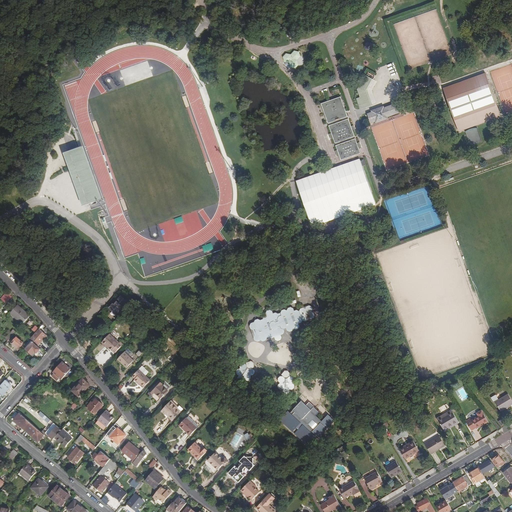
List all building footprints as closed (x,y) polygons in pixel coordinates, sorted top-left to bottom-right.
[(297,61),(297,59),(299,56),(298,53),(295,52),(292,54),(290,55),(287,54),(284,57),(285,61),(288,62),(290,63),(292,67),(295,67),(298,65),(297,61)] [(128,83),(147,78),(144,70),(142,66),(138,67),(139,70),(134,72),(134,71),(136,78),(132,79),(127,80),(128,83)] [(504,115),(489,73),(444,89),(459,131),(504,115)] [(372,77),(367,74),(358,90),(359,93),(361,97),(357,98),(361,109),(372,105),(366,91),(373,79),(372,79),(372,77)] [(357,143),(356,139),(353,140),(352,137),(354,136),(353,132),(355,131),(353,126),(351,126),(348,119),(346,120),(345,117),(347,116),(345,110),(341,98),(321,105),(328,124),(330,123),(331,125),(328,126),(330,129),(331,133),(329,134),(331,140),(333,139),(335,144),(337,143),(338,145),(335,146),(337,150),(335,151),(337,157),(339,156),(341,160),(360,154),(359,149),(361,148),(359,143),(357,143)] [(387,116),(387,117),(400,112),(398,108),(401,107),(399,102),(397,103),(396,100),(392,102),(393,105),(384,108),(384,106),(371,111),(372,112),(367,114),(371,124),(376,122),(375,120),(387,116)] [(470,145),(481,142),(478,128),(467,130),(470,145)] [(80,146),(68,150),(87,202),(99,198),(80,146)] [(83,203),(87,202),(68,150),(64,152),(83,203)] [(364,160),(299,177),(311,225),(377,207),(366,164),(364,160)] [(6,303),(12,297),(7,292),(1,298),(6,303)] [(125,306),(129,301),(121,296),(118,300),(125,306)] [(113,304),(109,308),(116,314),(123,306),(117,301),(114,304),(113,304)] [(10,313),(22,324),(29,317),(17,305),(10,313)] [(310,321),(310,318),(308,317),(309,316),(309,313),(307,311),(304,312),(302,314),(300,313),(298,313),(296,315),(294,313),(292,314),(292,312),(289,311),(285,311),(285,309),(283,309),(284,311),(280,312),(279,314),(279,316),(277,316),(277,314),(274,313),(272,313),(272,311),(270,309),(266,310),(265,311),(266,314),(263,314),(262,316),(259,317),(258,315),(255,316),(253,318),(254,321),(255,322),(254,324),(255,330),(257,331),(256,333),(256,335),(259,337),(261,336),(263,334),(265,334),(267,336),(269,335),(270,337),(272,339),(275,339),(276,337),(276,334),(278,334),(280,331),(279,329),(281,329),(282,331),(284,332),(287,332),(288,330),(290,331),(293,331),(295,328),(295,326),(297,326),(298,324),(300,326),(303,325),(304,323),(306,324),(309,324),(310,321)] [(31,338),(43,349),(46,346),(41,341),(39,343),(36,339),(40,336),(43,339),(47,336),(39,329),(31,338)] [(106,345),(109,347),(113,350),(119,343),(109,334),(101,342),(105,346),(106,345)] [(18,348),(23,342),(16,337),(11,342),(18,348)] [(32,355),(35,352),(36,353),(37,353),(40,350),(39,348),(32,341),(25,349),(32,355)] [(117,359),(122,363),(123,362),(124,364),(124,365),(126,368),(133,360),(124,352),(117,359)] [(58,381),(60,379),(62,381),(72,369),(63,361),(51,375),(58,381)] [(251,367),(252,366),(251,363),(249,362),(246,363),(245,363),(243,362),(240,363),(239,365),(240,367),(237,368),(236,370),(237,373),(238,375),(238,376),(238,379),(241,381),(244,380),(245,378),(247,379),(249,378),(251,376),(250,374),(252,373),(254,370),(253,368),(251,367)] [(133,379),(137,383),(138,382),(140,384),(143,387),(149,380),(141,372),(140,372),(137,370),(132,376),(134,378),(133,379)] [(277,380),(279,381),(277,383),(277,386),(279,388),(280,388),(280,390),(282,393),(285,392),(287,391),(287,389),(289,389),(292,387),(292,384),(291,382),(293,381),(293,378),(290,376),(289,375),(286,372),(284,372),(281,375),(280,375),(277,377),(277,380)] [(75,393),(79,397),(89,385),(83,379),(75,387),(74,390),(74,392),(75,393)] [(6,380),(0,386),(0,393),(2,395),(11,385),(6,380)] [(160,397),(166,391),(160,385),(161,384),(157,381),(149,390),(152,393),(154,392),(160,397)] [(453,392),(460,403),(468,398),(461,387),(453,392)] [(511,400),(508,394),(495,402),(500,411),(511,404),(511,400)] [(103,404),(97,399),(93,403),(92,402),(87,407),(95,414),(103,404)] [(177,406),(171,400),(161,410),(164,413),(165,412),(169,415),(168,416),(172,420),(180,411),(176,407),(177,406)] [(289,412),(282,419),(308,446),(335,420),(330,415),(322,422),(316,416),(320,412),(310,402),(307,405),(303,401),(290,413),(289,412)] [(41,412),(34,406),(32,408),(39,414),(41,412)] [(109,415),(110,414),(107,410),(98,420),(107,427),(114,419),(111,416),(109,415)] [(437,419),(438,421),(452,413),(451,410),(437,419)] [(482,424),(483,425),(487,422),(481,411),(476,414),(478,417),(472,421),(471,420),(465,423),(470,431),(475,429),(475,430),(481,426),(480,425),(482,424)] [(53,422),(41,412),(39,414),(51,425),(53,422)] [(438,421),(444,431),(458,422),(452,413),(438,421)] [(38,442),(44,435),(21,415),(16,422),(38,442)] [(178,425),(184,431),(185,430),(190,435),(197,428),(186,417),(178,425)] [(458,422),(444,431),(444,432),(459,423),(458,422)] [(54,439),(62,430),(57,426),(49,435),(54,439)] [(113,431),(109,436),(118,444),(126,435),(118,428),(115,432),(113,431)] [(59,441),(65,447),(72,439),(62,430),(54,439),(58,442),(59,441)] [(236,447),(242,435),(236,433),(231,444),(236,447)] [(89,446),(91,443),(81,435),(79,437),(89,446)] [(431,454),(438,450),(437,449),(444,444),(440,436),(425,444),(431,454)] [(400,450),(405,459),(420,451),(414,441),(408,445),(408,446),(405,448),(404,447),(400,450)] [(122,451),(134,461),(140,452),(129,442),(122,451)] [(198,459),(205,452),(205,451),(207,449),(203,446),(201,448),(194,442),(187,449),(188,449),(195,456),(198,459)] [(85,454),(77,448),(68,458),(76,464),(85,454)] [(18,452),(13,449),(5,458),(9,462),(18,452)] [(144,458),(146,455),(147,454),(144,451),(133,464),(136,467),(144,458)] [(216,451),(209,458),(210,460),(209,461),(218,469),(226,461),(228,462),(229,461),(225,457),(223,458),(216,451)] [(110,459),(101,452),(98,455),(96,453),(93,456),(96,459),(98,461),(97,462),(100,465),(102,462),(105,465),(110,459)] [(235,467),(230,472),(231,473),(232,475),(231,476),(238,483),(244,478),(250,471),(245,467),(249,467),(253,463),(253,457),(249,457),(247,459),(245,457),(244,456),(239,462),(241,463),(243,463),(243,464),(238,464),(238,470),(237,470),(237,469),(235,467)] [(498,467),(504,462),(498,456),(492,460),(498,467)] [(148,468),(151,470),(157,462),(154,460),(148,468)] [(385,468),(391,477),(397,473),(398,474),(402,472),(396,461),(385,468)] [(245,467),(250,471),(254,467),(253,466),(253,463),(249,467),(245,467)] [(26,464),(19,473),(28,481),(35,472),(31,469),(26,464)] [(103,468),(90,483),(102,493),(109,484),(101,477),(109,468),(105,465),(103,468)] [(480,481),(485,478),(479,466),(469,472),(478,487),(482,484),(480,481)] [(119,467),(115,477),(120,479),(124,469),(119,467)] [(488,478),(497,471),(494,468),(486,474),(488,478)] [(141,482),(142,481),(127,469),(125,472),(130,477),(133,479),(139,484),(141,482)] [(155,471),(154,472),(158,475),(158,476),(162,480),(164,478),(155,471)] [(156,489),(162,480),(158,476),(158,475),(154,472),(146,481),(156,489)] [(371,491),(375,488),(374,487),(376,486),(382,482),(377,472),(364,479),(371,491)] [(456,486),(459,491),(472,484),(466,475),(453,482),(456,486)] [(39,478),(38,479),(47,487),(48,485),(39,478)] [(39,496),(47,487),(38,479),(30,488),(39,496)] [(136,488),(139,484),(133,479),(129,484),(135,489),(136,488)] [(247,494),(249,496),(252,499),(260,491),(256,488),(257,487),(251,481),(241,490),(246,495),(247,494)] [(345,497),(351,494),(353,493),(354,494),(354,495),(359,492),(358,490),(359,489),(354,481),(340,489),(345,497)] [(127,494),(115,484),(108,492),(114,497),(120,502),(127,494)] [(446,500),(455,494),(450,485),(441,491),(446,500)] [(50,494),(56,499),(63,491),(57,486),(50,494)] [(161,487),(153,497),(158,501),(159,499),(163,503),(164,503),(172,493),(168,490),(166,491),(161,487)] [(478,494),(482,501),(494,493),(493,490),(488,493),(486,489),(478,494)] [(68,496),(63,491),(56,499),(62,504),(68,496)] [(256,507),(260,511),(261,511),(274,511),(275,511),(268,505),(275,498),(270,493),(256,507)] [(136,495),(128,504),(130,506),(127,510),(130,511),(140,511),(137,510),(144,502),(136,495)] [(325,511),(330,511),(332,511),(335,509),(337,511),(342,507),(334,495),(329,498),(330,500),(321,505),(325,511)] [(172,511),(180,511),(186,504),(180,499),(176,504),(174,502),(169,509),(172,511)] [(428,507),(425,501),(424,500),(418,504),(419,505),(416,507),(419,511),(421,511),(422,511),(422,510),(428,507)] [(66,509),(70,511),(84,511),(85,511),(73,501),(66,509)] [(439,511),(445,511),(451,509),(446,501),(442,504),(441,503),(436,506),(439,511)]
